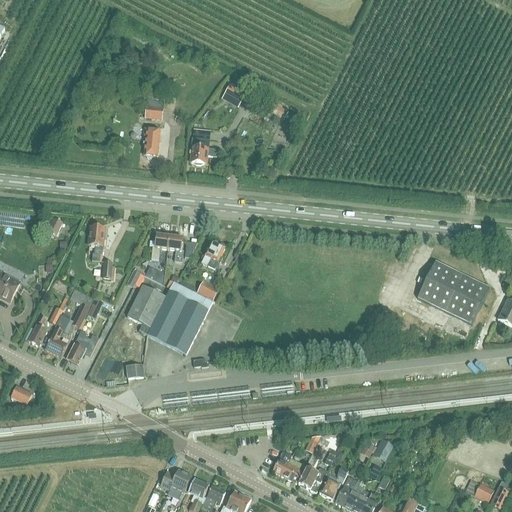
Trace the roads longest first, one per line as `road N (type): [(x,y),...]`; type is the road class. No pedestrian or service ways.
road 1 (primary): [(511,235),(0,181)]
road 2 (unclassified): [(118,408),(159,389),(511,354)]
road 3 (tertiary): [(308,511),(118,408)]
road 4 (tertiary): [(118,408),(0,349)]
